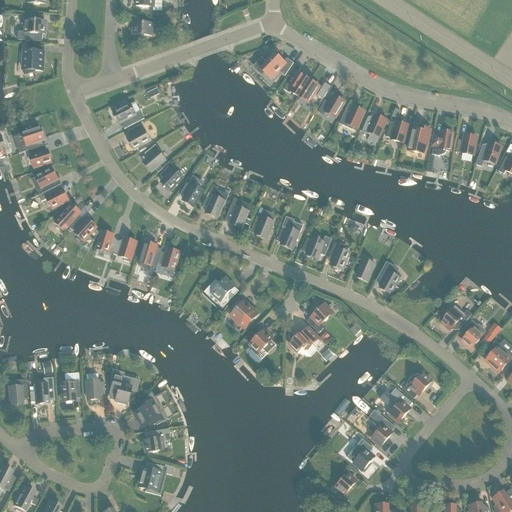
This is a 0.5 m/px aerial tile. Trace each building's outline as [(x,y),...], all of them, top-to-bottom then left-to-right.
[(135,0),(135,6),(142,7),(141,8),(146,8),(146,7),(153,8),(153,0),(135,0)] [(44,22),(44,16),(30,15),(29,21),(25,21),(25,33),(32,33),(32,34),(37,35),(37,34),(44,34),(45,22),(44,22)] [(155,25),(155,19),(140,18),(140,24),(134,23),(133,35),(140,35),(140,36),(144,36),(151,36),(152,25),(155,25)] [(44,46),(28,45),(28,52),(23,51),(22,71),(24,71),(24,76),(35,73),(35,71),(42,72),(44,46)] [(283,63),(274,55),(267,63),(261,58),(262,59),(254,68),(262,75),(264,73),(271,79),(278,72),(285,77),(293,64),(287,59),(283,63)] [(299,98),(309,82),(297,74),(301,68),(295,65),(287,77),(291,79),(284,90),(289,93),(290,92),(299,98)] [(309,82),(299,98),(308,104),(319,87),(309,82)] [(322,100),(330,87),(325,84),(317,96),(322,100)] [(335,118),(344,103),(334,97),(330,103),(325,100),(318,113),(323,116),(325,112),(335,118)] [(125,108),(122,104),(111,109),(119,124),(124,121),(127,127),(138,122),(135,116),(130,106),(125,108)] [(356,129),(364,112),(354,108),(351,114),(345,111),(339,124),(352,130),(353,127),(356,129)] [(399,119),(400,111),(395,109),(392,117),(399,119)] [(386,121),(375,116),(374,120),(368,118),(362,132),(374,138),(375,136),(379,137),(386,121)] [(396,124),(390,123),(386,138),(392,139),(391,140),(402,143),(407,126),(396,123),(396,124)] [(143,131),(140,125),(128,132),(132,138),(128,140),(134,152),(138,149),(140,152),(146,149),(145,146),(150,143),(147,138),(148,137),(145,130),(143,131)] [(408,147),(407,152),(424,156),(426,148),(430,131),(419,128),(418,132),(412,131),(408,147)] [(41,147),(39,141),(43,140),(40,129),(23,135),(26,145),(18,147),(21,154),(40,147),(41,147)] [(450,152),(453,134),(441,132),(440,136),(434,135),(431,155),(440,157),(440,156),(442,155),(443,155),(445,153),(450,152)] [(476,138),(465,136),(464,142),(458,140),(456,153),(473,156),(476,138)] [(495,165),(501,148),(490,144),(488,148),(482,146),(478,160),(484,162),(484,161),(495,165)] [(148,159),(143,164),(151,172),(165,161),(157,152),(160,150),(155,145),(144,154),(148,159)] [(40,147),(40,148),(28,152),(30,157),(28,158),(30,165),(32,165),(34,168),(51,162),(47,152),(46,149),(43,146),(41,147),(40,147)] [(511,174),(511,157),(511,160),(505,157),(498,172),(504,175),(506,171),(511,174)] [(173,171),(168,167),(160,176),(164,180),(161,183),(169,191),(182,178),(174,170),(173,171)] [(45,193),(55,188),(56,187),(53,182),(57,180),(51,170),(35,178),(44,194),(45,193)] [(192,186),(194,184),(189,181),(187,185),(186,184),(180,194),(185,197),(183,201),(193,207),(202,192),(192,186)] [(225,203),(228,196),(216,191),(217,188),(212,186),(209,192),(202,207),(208,209),(206,214),(216,218),(224,202),(225,203)] [(55,188),(45,193),(48,198),(46,199),(51,209),(68,201),(62,191),(58,193),(55,188)] [(252,214),(254,208),(234,199),(224,222),(240,229),(247,212),(252,214)] [(72,231),(81,221),(77,217),(80,213),(71,206),(55,223),(63,231),(67,227),(72,231)] [(266,239),(276,215),(266,211),(263,218),(262,218),(262,220),(256,217),(254,222),(260,224),(255,235),(266,239)] [(294,221),(286,218),(282,227),(276,241),(282,244),(281,246),(291,250),(298,233),(300,234),(303,227),(293,223),(294,221)] [(94,238),(99,233),(94,229),(95,228),(87,220),(75,233),(83,241),(90,234),(94,238)] [(114,254),(115,249),(109,247),(113,236),(102,232),(97,250),(108,253),(108,252),(114,254)] [(313,240),(307,238),(302,249),(308,252),(306,256),(317,260),(324,243),(313,239),(313,240)] [(115,249),(114,254),(120,255),(119,257),(130,260),(136,243),(125,240),(121,251),(115,249)] [(158,264),(161,253),(155,251),(156,247),(145,243),(140,261),(142,261),(140,267),(146,268),(148,263),(151,264),(151,262),(158,264)] [(342,271),(344,264),(349,254),(338,250),(340,246),(334,243),(326,262),(332,264),(331,266),(342,271)] [(161,253),(158,264),(163,266),(163,267),(174,271),(179,253),(168,250),(167,254),(161,253)] [(363,262),(358,260),(356,264),(361,266),(356,278),(367,282),(374,266),(364,261),(363,262)] [(398,289),(402,282),(398,280),(399,279),(389,273),(390,271),(385,268),(377,282),(382,285),(380,289),(390,295),(394,287),(398,289)] [(238,292),(225,280),(220,285),(215,281),(203,294),(221,311),(238,292)] [(233,313),(230,317),(244,329),(257,315),(244,302),(242,304),(238,299),(229,309),(233,313)] [(318,335),(323,330),(319,326),(324,321),(327,318),(332,314),(324,305),(307,322),(318,335)] [(458,310),(456,312),(453,310),(441,324),(450,331),(454,327),(458,331),(468,320),(472,316),(467,311),(463,315),(458,310)] [(475,325),(471,322),(462,332),(467,336),(462,342),(471,349),(485,333),(485,330),(479,325),(475,325)] [(491,333),(484,341),(488,345),(501,330),(495,324),(489,331),(491,333)] [(321,343),(308,329),(303,334),(302,332),(289,345),(297,353),(302,348),(305,352),(312,345),(315,349),(321,343)] [(256,330),(245,341),(250,345),(253,349),(251,351),(256,356),(258,354),(262,350),(267,355),(276,346),(271,341),(272,340),(264,331),(261,334),(256,330)] [(330,338),(326,334),(320,339),(324,343),(330,338)] [(491,356),(485,362),(499,374),(511,358),(511,356),(499,345),(495,342),(486,352),(491,356)] [(112,371),(109,398),(115,399),(115,402),(126,405),(128,398),(129,398),(130,394),(129,393),(131,387),(120,384),(123,374),(112,371)] [(97,374),(85,375),(86,383),(87,401),(99,400),(98,395),(104,395),(103,383),(98,383),(97,374)] [(431,382),(422,375),(418,380),(417,379),(414,383),(415,384),(410,389),(407,385),(403,390),(414,399),(418,395),(419,396),(431,382)] [(53,401),(53,397),(52,380),(45,380),(45,386),(35,386),(35,393),(31,394),(31,400),(36,399),(36,405),(47,404),(47,402),(53,401)] [(72,383),(72,380),(65,381),(65,384),(61,384),(63,403),(74,402),(74,397),(80,397),(79,383),(72,383)] [(21,389),(21,387),(9,388),(10,406),(22,406),(21,393),(27,393),(27,389),(21,389)] [(387,392),(380,400),(393,412),(389,416),(398,424),(410,410),(408,409),(412,404),(395,390),(391,395),(387,392)] [(142,410),(135,413),(142,427),(149,424),(150,426),(155,424),(156,426),(166,420),(151,392),(139,405),(142,410)] [(380,448),(392,434),(390,433),(394,428),(383,419),(379,423),(383,427),(372,440),(380,448)] [(157,453),(157,451),(163,450),(162,443),(170,441),(168,430),(142,434),(145,453),(151,452),(152,453),(157,453)] [(363,440),(347,458),(354,464),(362,472),(374,458),(369,454),(373,449),(363,440)] [(143,469),(138,488),(155,493),(160,473),(162,474),(165,466),(151,462),(149,470),(143,469)] [(9,492),(10,489),(5,487),(12,472),(1,467),(0,468),(0,489),(3,491),(3,490),(9,492)] [(344,496),(356,482),(347,475),(340,483),(335,489),(344,496)] [(35,494),(23,488),(21,493),(15,490),(12,497),(17,499),(14,506),(24,511),(25,511),(29,504),(35,507),(38,501),(32,498),(35,494)] [(511,511),(511,495),(508,499),(504,493),(493,499),(501,511),(511,511)] [(58,511),(61,508),(50,502),(44,511),(58,511)]
